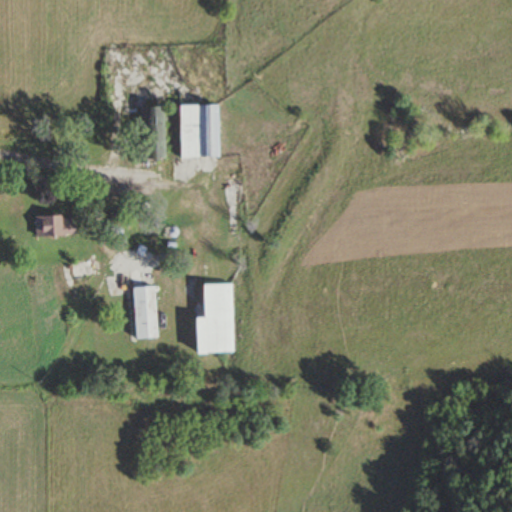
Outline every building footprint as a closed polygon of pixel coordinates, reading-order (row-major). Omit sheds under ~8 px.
[(217,157),(217,105),(178,105),(178,157),(217,157)] [(140,159),(164,159),(164,106),(140,106),(140,159)] [(33,236),(73,236),(73,216),(33,216),(33,236)] [(193,317),(193,355),(223,354),(223,284),(201,284),(201,317),(193,317)] [(133,339),(156,338),(153,286),(130,287),(133,339)]
